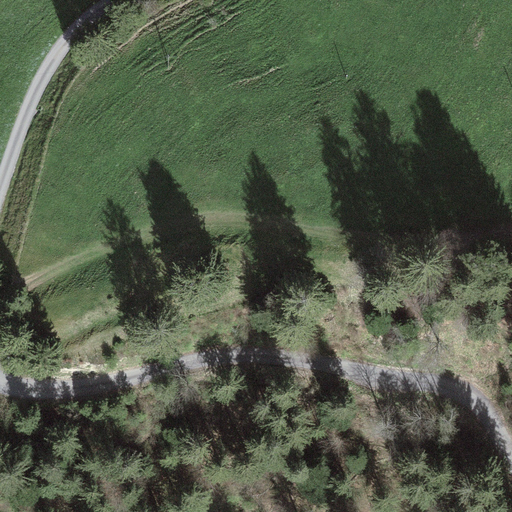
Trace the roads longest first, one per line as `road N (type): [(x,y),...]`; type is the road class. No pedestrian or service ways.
road 1 (unclassified): [(511,455),(472,393),(370,371),(242,355),(93,383),(0,382)]
road 2 (unclassified): [(0,188),(53,59),(115,0)]
